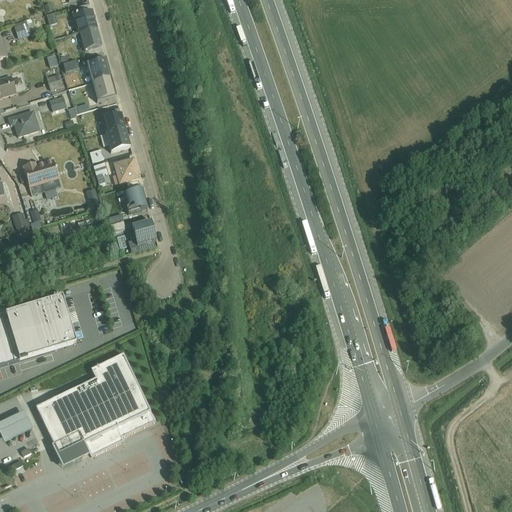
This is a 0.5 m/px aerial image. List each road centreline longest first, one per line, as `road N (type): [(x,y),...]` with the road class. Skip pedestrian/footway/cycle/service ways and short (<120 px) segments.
road 1 (trunk): [(237,0),(376,427)]
road 2 (trunk): [(401,411),(268,0)]
road 3 (residential): [(99,0),(170,260),(163,280)]
road 4 (tertiary): [(376,427),(200,511)]
road 5 (unclassified): [(401,411),(511,340)]
